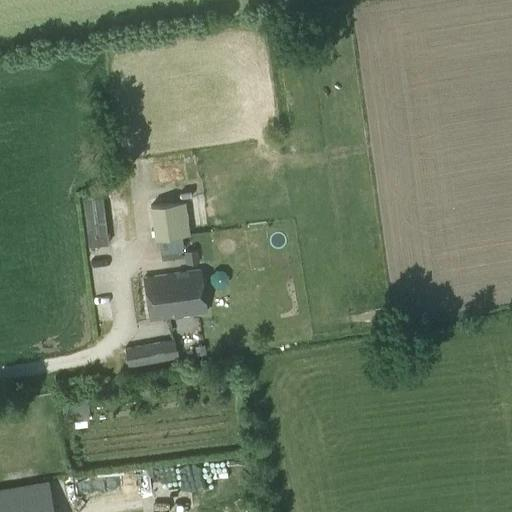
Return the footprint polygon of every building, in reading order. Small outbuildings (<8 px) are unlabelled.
[(107,244),(101,196),(82,199),(87,247),(107,244)] [(185,202),(150,204),(153,239),(188,235),(185,202)] [(184,252),(186,264),(198,263),(196,251),(184,252)] [(199,270),(142,277),(149,321),(206,313),(199,270)] [(158,342),(124,348),(128,367),(161,361),(161,359),(178,356),(175,339),(158,342)] [(67,416),(88,415),(87,397),(67,398),(67,416)] [(0,511),(54,511),(49,479),(0,487),(0,511)]
